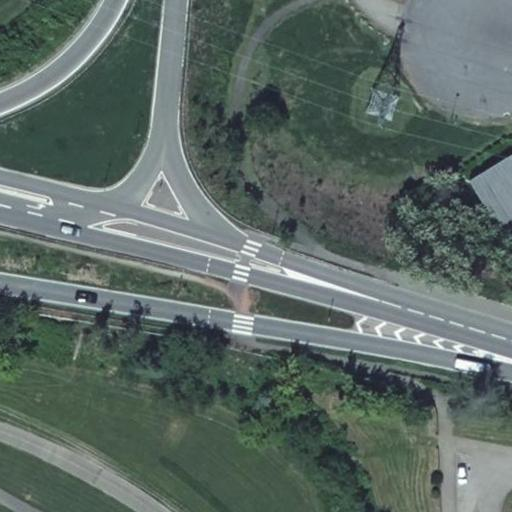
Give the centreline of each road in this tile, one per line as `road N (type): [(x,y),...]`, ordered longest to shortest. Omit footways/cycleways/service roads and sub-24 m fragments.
road 1 (tertiary): [(0,275),(511,366)]
road 2 (tertiary): [(511,342),(229,253)]
road 3 (residential): [(511,96),(490,106),(441,89),(419,42),(434,0)]
road 4 (tertiary): [(114,0),(80,41),(0,93)]
road 5 (tertiary): [(229,253),(87,221)]
road 6 (tertiary): [(229,253),(186,195),(163,129)]
road 7 (tertiary): [(163,129),(174,0)]
road 8 (tertiary): [(87,221),(135,183),(163,129)]
